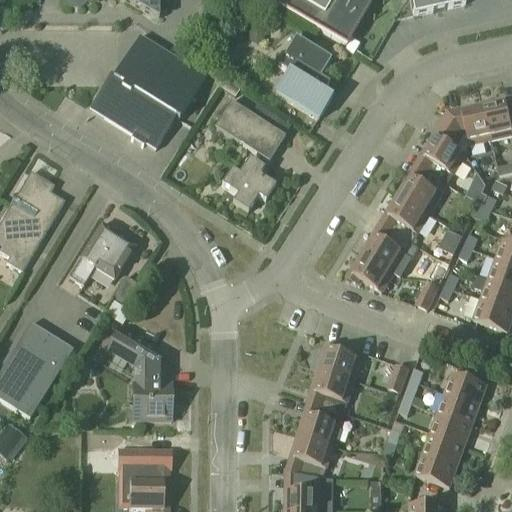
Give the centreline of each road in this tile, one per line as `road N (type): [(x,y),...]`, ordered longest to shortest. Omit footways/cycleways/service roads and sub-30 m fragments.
road 1 (residential): [(511,51),(413,80),(359,145),(282,283)]
road 2 (residential): [(0,97),(164,221),(186,247),(217,314)]
road 3 (residential): [(511,387),(282,283)]
road 4 (residential): [(217,314),(222,511)]
